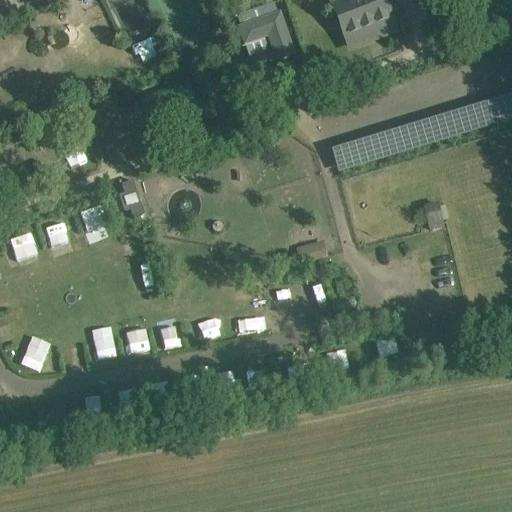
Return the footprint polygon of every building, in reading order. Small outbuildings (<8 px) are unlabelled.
[(351,0),(332,8),(344,38),(390,20),(384,7),(392,4),(394,3),(398,2),(396,0),(351,0)] [(238,13),(242,23),(280,11),(277,1),(238,13)] [(279,13),(237,27),(244,46),(267,38),(276,61),(294,55),(279,13)] [(133,182),(121,186),(133,221),(144,217),(133,182)] [(432,230),(447,229),(446,205),(431,206),(432,230)] [(52,243),(72,235),(64,217),(44,226),(52,243)] [(10,345),(26,337),(19,320),(2,328),(10,345)] [(115,330),(98,333),(103,361),(120,358),(115,330)] [(38,345),(21,361),(35,377),(53,360),(38,345)] [(276,383),(295,384),(296,360),(277,359),(276,383)] [(269,364),(248,369),(255,397),(275,393),(269,364)]
